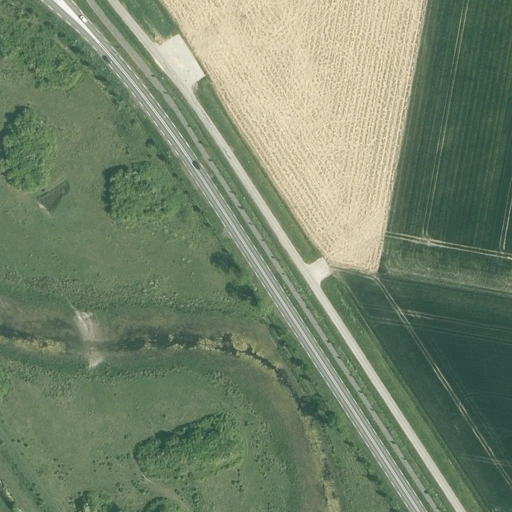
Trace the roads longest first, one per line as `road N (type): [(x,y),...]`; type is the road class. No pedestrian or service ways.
road 1 (unclassified): [(460,511),(207,122),(111,0)]
road 2 (primary): [(417,511),(182,150),(98,44)]
